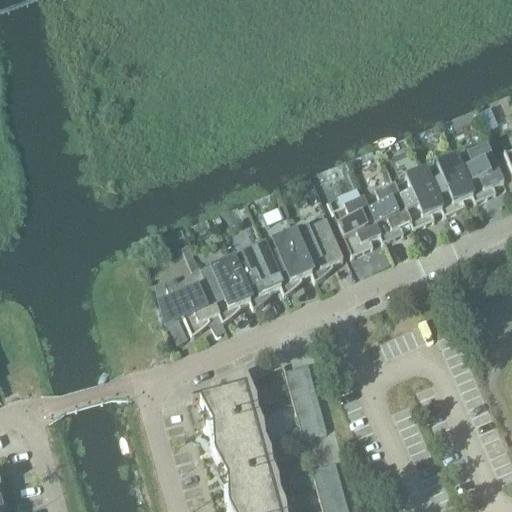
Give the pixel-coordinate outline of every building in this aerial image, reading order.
[(511,143),(509,144),(511,150),(511,152),(511,158),(504,162),(504,161),(503,162),(511,183),(511,143)] [(486,150),(455,163),(472,202),(473,202),(475,206),(473,207),(473,208),(487,202),(484,196),(503,188),(486,150)] [(455,163),(424,177),(441,215),(442,215),(444,220),(442,220),(443,222),(456,216),(453,210),(472,202),(455,163)] [(424,177),(393,191),(410,229),(411,229),(413,233),(411,234),(412,235),(425,229),(423,223),(441,215),(424,177)] [(393,191),(362,204),(379,243),(380,242),(382,247),(380,248),(381,249),(395,243),(392,237),(410,229),(393,191)] [(379,243),(362,204),(331,218),(336,231),(343,246),(350,262),(364,256),(361,250),(379,243)] [(303,237),(294,241),(311,280),(310,280),(314,288),(317,286),(321,283),(325,280),(322,274),(342,266),(321,219),(302,234),(303,237)] [(272,250),(263,254),(263,255),(280,293),(279,293),(283,302),(287,299),(290,297),(294,294),(292,288),(310,280),(311,280),(294,241),(290,232),(271,248),(272,250)] [(242,264),(233,268),(232,268),(249,307),(248,307),(252,316),(256,313),(260,310),(263,307),(261,302),(279,293),(280,293),(263,255),(263,254),(260,246),(240,261),(242,264)] [(211,277),(202,281),(201,282),(218,320),(218,321),(221,329),(225,327),(229,324),(233,321),(230,315),(248,307),(249,307),(232,268),(233,268),(229,259),(210,275),(211,277)] [(201,282),(202,281),(198,273),(179,288),(180,291),(165,298),(170,309),(160,314),(165,333),(183,325),(191,342),(194,340),(198,337),(202,334),(199,329),(218,321),(218,320),(201,282)] [(307,370),(296,373),(302,398),(314,394),(307,370)] [(284,377),(290,401),(302,398),(296,373),(284,377)] [(224,388),(226,396),(244,391),(241,381),(224,388)] [(204,415),(211,430),(252,419),(244,391),(226,396),(191,405),(191,408),(199,406),(204,415)] [(326,437),(314,394),(302,398),(290,401),(302,444),(326,437)] [(211,430),(213,458),(259,445),(252,419),(211,430)] [(213,458),(226,483),(266,472),(259,445),(213,458)] [(303,461),(293,464),(296,474),(306,472),(303,461)] [(311,475),(321,511),(346,511),(334,469),(311,475)] [(226,483),(228,511),(274,499),(266,472),(226,483)] [(228,511),(277,511),(274,499),(228,511)]
